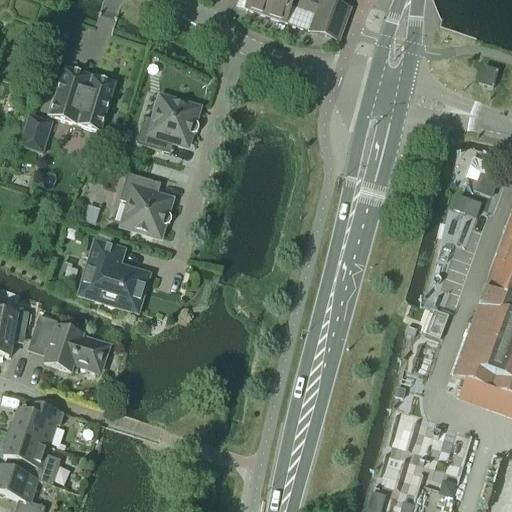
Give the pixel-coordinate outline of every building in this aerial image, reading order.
[(309,0),(250,0),(247,12),(284,25),(310,34),(337,43),(340,36),(348,13),(309,0)] [(492,92),(497,74),(482,71),(477,88),(492,92)] [(100,136),(114,87),(63,72),(48,121),(100,136)] [(143,122),(135,149),(163,157),(167,144),(186,150),(189,138),(192,138),(196,136),(197,133),(198,130),(196,127),(193,125),(196,113),(160,103),(154,125),(143,122)] [(43,159),(51,128),(26,120),(18,152),(43,159)] [(126,178),(118,205),(129,208),(122,230),(158,241),(162,229),(165,230),(168,228),(170,225),(170,221),(168,218),(166,217),(169,205),(150,199),(154,186),(126,178)] [(511,215),(484,293),(511,303),(511,215)] [(116,271),(121,255),(95,247),(90,263),(82,261),(90,264),(79,299),(136,316),(146,280),(116,271)] [(511,303),(484,293),(452,380),(511,402),(511,303)] [(0,317),(0,363),(2,363),(2,361),(8,362),(12,341),(24,343),(28,318),(15,315),(14,320),(0,317)] [(101,371),(108,351),(81,342),(82,339),(55,330),(56,327),(38,321),(28,350),(47,356),(43,367),(70,376),(74,362),(101,371)] [(59,431),(63,418),(35,409),(31,420),(18,416),(15,424),(10,427),(7,437),(48,451),(55,429),(59,431)] [(50,490),(54,477),(57,466),(45,461),(48,451),(7,437),(3,448),(5,453),(3,461),(16,466),(12,477),(37,485),(50,490)] [(43,511),(44,511),(30,507),(37,485),(12,477),(0,472),(0,498),(18,505),(15,511),(43,511)]
